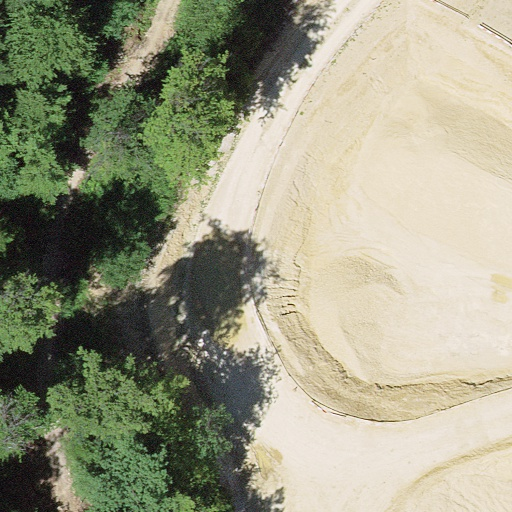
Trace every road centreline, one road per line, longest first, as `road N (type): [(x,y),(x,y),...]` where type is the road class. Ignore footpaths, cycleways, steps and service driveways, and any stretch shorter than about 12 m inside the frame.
road 1 (track): [(165,0),(54,242),(51,398),(64,511)]
road 2 (track): [(436,0),(333,140),(277,296),(274,453)]
